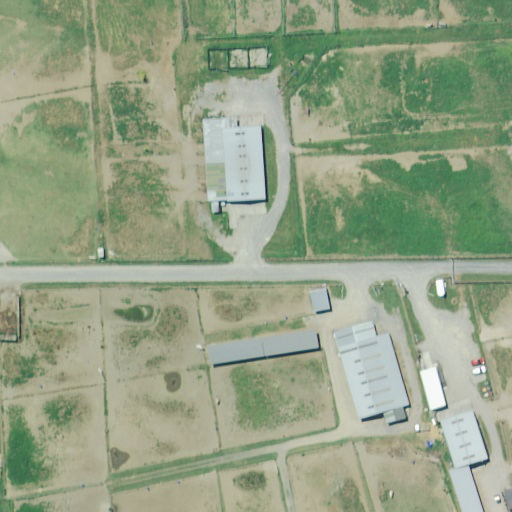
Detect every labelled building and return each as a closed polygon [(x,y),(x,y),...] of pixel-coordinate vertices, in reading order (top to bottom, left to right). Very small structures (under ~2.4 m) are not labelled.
[(213,53),(214,70),(271,68),(270,51),(213,53)] [(228,120),(204,121),(209,203),(229,202),(229,204),(268,201),(263,127),(229,129),(228,120)] [(410,406),(391,335),(379,338),(375,324),(336,335),(340,349),(360,420),(410,406)] [(474,412),(441,422),(456,471),(470,467),(490,462),(474,412)] [(456,471),(450,473),(461,511),(483,511),(470,467),(456,471)]
